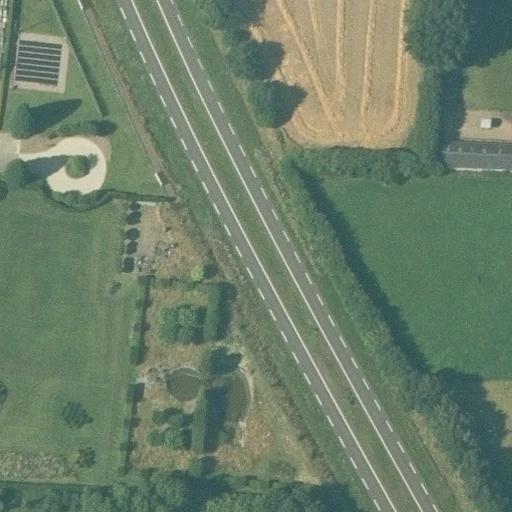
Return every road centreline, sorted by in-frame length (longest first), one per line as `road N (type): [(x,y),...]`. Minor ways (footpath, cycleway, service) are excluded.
road 1 (primary): [(429,511),(296,271),(163,0)]
road 2 (primary): [(123,0),(181,129),(388,511)]
road 3 (track): [(104,511),(118,398),(105,240)]
road 4 (track): [(0,370),(59,375),(84,391),(114,449)]
